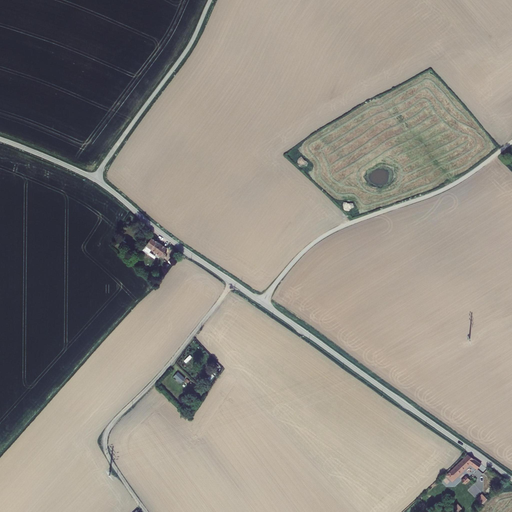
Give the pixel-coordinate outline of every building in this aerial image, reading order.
[(301,156),(296,163),(300,167),(309,163),(301,156)] [(354,201),(344,202),(344,210),(349,211),(354,207),(354,201)] [(143,250),(148,254),(151,249),(157,241),(155,240),(156,238),(154,237),(152,238),(152,237),(143,250)] [(163,253),(167,248),(157,241),(151,249),(163,258),(166,255),(163,253)] [(174,376),(182,383),(186,378),(179,371),(174,376)] [(457,476),(470,464),(477,469),(481,464),(468,455),(452,470),(453,471),(450,474),(454,479),(457,476)] [(466,476),(459,483),(462,486),(470,480),(466,476)] [(477,498),(483,504),(488,498),(483,493),(477,498)]
